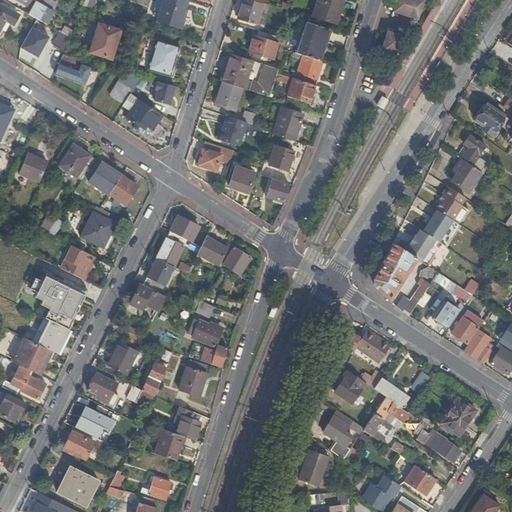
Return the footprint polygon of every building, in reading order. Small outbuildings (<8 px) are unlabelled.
[(17,0),(29,6),(26,12),(40,20),(47,7),(38,2),(34,0),(17,0)] [(50,0),(39,0),(38,2),(47,7),(48,8),(53,1),(50,0)] [(180,18),(185,2),(178,0),(153,0),(153,4),(154,4),(152,8),(169,14),(167,24),(179,28),(182,19),(180,18)] [(259,4),(248,0),(237,0),(235,7),(238,8),(235,17),(253,23),(257,11),(264,12),(266,4),(260,2),(259,4)] [(314,0),(309,15),(335,23),(342,0),(314,0)] [(393,0),(389,15),(401,18),(406,0),(393,0)] [(420,2),(412,0),(406,0),(401,18),(413,22),(420,2)] [(0,25),(5,28),(9,21),(14,12),(0,4),(0,25)] [(17,13),(14,12),(9,21),(12,22),(17,13)] [(118,28),(96,22),(88,51),(109,57),(118,28)] [(328,29),(307,22),(297,54),(318,60),(324,41),(328,29)] [(334,31),(328,29),(324,41),(330,43),(334,31)] [(59,31),(52,42),(63,49),(68,36),(59,31)] [(275,43),(251,35),(246,52),(270,59),(275,43)] [(377,55),(391,59),(397,39),(384,35),(382,41),(377,55)] [(177,46),(155,39),(145,68),(168,75),(177,46)] [(297,71),(291,69),(289,78),(291,78),(314,86),(321,61),(318,60),(297,54),(292,52),(291,55),(300,58),(297,71)] [(80,58),(61,53),(53,72),(82,83),(85,76),(94,79),(97,69),(79,63),(80,58)] [(249,60),(228,54),(220,81),(240,88),(249,60)] [(261,91),(258,90),(257,93),(259,94),(267,97),(275,73),(276,69),(269,67),(261,91)] [(286,95),(308,102),(314,86),(291,78),(286,95)] [(153,88),(155,89),(152,100),(167,104),(173,85),(155,80),(153,88)] [(117,81),(108,94),(121,102),(127,93),(129,88),(117,81)] [(212,105),(232,111),(240,88),(220,81),(212,105)] [(146,127),(156,112),(127,93),(121,102),(120,105),(127,111),(124,116),(137,125),(139,123),(146,127)] [(382,108),(386,101),(381,97),(377,105),(382,108)] [(511,99),(508,97),(502,106),(511,112),(511,99)] [(502,115),(486,104),(485,107),(477,119),(475,121),(482,126),(481,129),(489,134),(502,115)] [(485,107),(482,105),(474,117),(477,119),(485,107)] [(298,114),(277,107),(269,130),(272,131),(271,134),(289,140),(298,114)] [(253,115),(242,111),(239,121),(244,122),(250,124),(253,115)] [(223,115),(220,114),(213,137),(215,138),(223,115)] [(239,121),(223,115),(215,138),(237,145),(244,122),(239,121)] [(467,149),(462,146),(456,156),(461,159),(479,171),(485,163),(476,157),(483,146),(469,136),(463,144),(468,148),(467,149)] [(213,170),(217,159),(228,163),(231,150),(203,141),(195,164),(213,170)] [(88,155),(71,144),(57,165),(74,177),(88,155)] [(274,145),(268,163),(287,169),(293,151),(274,145)] [(45,161),(27,153),(18,172),(35,181),(45,161)] [(451,181),(467,192),(480,172),(479,171),(461,159),(454,171),(456,172),(451,181)] [(99,162),(86,181),(106,195),(107,194),(118,176),(99,162)] [(227,185),(246,191),(252,172),(233,166),(227,185)] [(119,175),(118,176),(107,194),(124,205),(136,186),(119,175)] [(271,179),(265,196),(273,199),(281,201),(286,184),(271,179)] [(440,195),(442,197),(435,209),(436,210),(451,220),(452,221),(462,207),(460,205),(465,198),(446,186),(440,195)] [(436,210),(422,231),(435,240),(438,241),(451,220),(436,210)] [(511,210),(503,224),(511,229),(511,210)] [(112,224),(89,212),(77,237),(96,246),(96,248),(96,251),(98,252),(100,253),(103,253),(105,251),(108,246),(112,238),(107,235),(112,224)] [(196,227),(175,216),(167,232),(184,241),(188,243),(196,227)] [(407,245),(408,246),(405,251),(416,259),(421,262),(435,240),(422,231),(419,229),(415,236),(413,235),(407,245)] [(184,241),(167,232),(153,259),(170,267),(184,241)] [(203,238),(198,248),(194,255),(216,267),(225,250),(203,238)] [(392,243),(371,284),(388,300),(416,259),(405,251),(392,243)] [(8,249),(17,253),(19,248),(10,244),(8,249)] [(59,257),(61,258),(57,268),(81,280),(84,272),(88,265),(90,266),(94,258),(66,244),(59,257)] [(248,258),(231,248),(221,265),(238,275),(248,258)] [(170,267),(153,259),(139,286),(157,294),(170,267)] [(187,268),(179,264),(175,270),(184,274),(187,268)] [(418,277),(432,277),(431,269),(427,266),(419,270),(418,277)] [(246,267),(241,281),(246,282),(251,269),(246,267)] [(435,283),(445,285),(447,278),(438,275),(435,283)] [(409,300),(402,296),(394,307),(397,309),(398,310),(407,316),(429,284),(420,278),(416,284),(418,286),(409,300)] [(54,282),(42,305),(63,316),(72,321),(84,298),(74,293),(54,282)] [(128,306),(125,313),(134,317),(138,310),(141,303),(148,307),(154,294),(137,286),(127,305),(128,306)] [(470,295),(464,290),(457,299),(464,304),(470,295)] [(198,301),(193,312),(207,318),(211,307),(198,301)] [(431,319),(445,328),(456,312),(442,303),(431,319)] [(145,314),(138,310),(134,317),(141,321),(145,314)] [(465,342),(476,327),(461,317),(451,333),(465,342)] [(48,322),(42,319),(31,342),(36,345),(49,351),(56,355),(68,332),(48,322)] [(197,321),(190,337),(212,346),(218,331),(204,325),(197,321)] [(511,347),(511,324),(500,340),(511,347)] [(489,338),(477,330),(462,351),(481,364),(490,351),(487,349),(486,351),(482,349),(486,343),(489,338)] [(136,337),(125,332),(121,339),(132,344),(136,337)] [(358,337),(346,332),(340,346),(352,351),(358,337)] [(386,348),(369,336),(359,350),(381,365),(389,354),(384,351),(386,348)] [(31,342),(22,338),(10,361),(15,364),(27,370),(37,375),(49,351),(36,345),(31,342)] [(490,351),(491,349),(490,347),(491,346),(486,343),(482,349),(486,351),(487,349),(490,351)] [(108,359),(104,367),(124,377),(127,370),(132,361),(136,354),(116,344),(108,359)] [(217,367),(223,349),(215,346),(213,351),(203,348),(198,362),(208,365),(217,367)] [(511,356),(500,348),(490,363),(506,374),(511,364),(511,356)] [(164,368),(153,363),(139,391),(151,397),(164,368)] [(5,383),(0,380),(0,387),(13,394),(16,389),(33,399),(41,384),(25,374),(27,370),(15,364),(5,383)] [(204,375),(184,369),(177,392),(196,398),(204,375)] [(340,382),(341,383),(356,393),(348,406),(350,407),(365,386),(346,373),(340,382)] [(381,377),(375,373),(366,385),(373,390),(380,379),(381,377)] [(86,391),(95,395),(94,398),(111,406),(116,397),(110,393),(114,384),(94,374),(86,391)] [(421,374),(411,389),(418,393),(428,378),(421,374)] [(373,390),(372,391),(384,399),(393,405),(405,413),(413,401),(380,379),(373,390)] [(356,393),(341,383),(332,396),(348,406),(356,393)] [(134,406),(138,400),(147,405),(151,397),(139,391),(130,387),(123,400),(134,406)] [(0,415),(10,421),(16,411),(18,412),(23,404),(0,392),(0,415)] [(384,399),(383,399),(372,415),(381,421),(393,405),(384,399)] [(474,412),(455,400),(438,425),(457,437),(474,412)] [(172,422),(177,424),(173,434),(182,437),(193,441),(198,424),(187,420),(189,413),(178,408),(172,422)] [(351,439),(343,433),(351,422),(337,412),(322,433),(345,448),(351,439)] [(366,412),(358,425),(363,428),(372,416),(366,412)] [(363,428),(363,429),(361,432),(376,442),(388,425),(381,421),(372,415),(372,416),(363,428)] [(74,418),(69,426),(95,438),(100,427),(91,423),(90,425),(74,418)] [(137,425),(133,422),(118,450),(124,453),(125,450),(127,447),(127,446),(137,425)] [(423,427),(414,440),(422,446),(431,432),(423,427)] [(173,434),(162,430),(154,455),(174,461),(182,437),(173,434)] [(91,443),(70,432),(62,449),(83,459),(91,443)] [(436,435),(431,432),(422,446),(427,449),(436,435)] [(457,450),(444,441),(445,440),(436,434),(436,435),(427,449),(449,463),(457,450)] [(394,440),(390,448),(399,453),(403,445),(394,440)] [(328,457),(308,451),(298,480),(318,487),(328,457)] [(402,482),(423,497),(434,481),(413,466),(402,482)] [(96,481),(67,467),(55,493),(83,507),(96,481)] [(398,487),(378,473),(361,501),(366,504),(378,511),(388,497),(391,499),(398,487)] [(113,474),(110,479),(106,487),(114,489),(119,477),(113,474)] [(163,500),(168,483),(151,478),(147,491),(142,489),(141,494),(163,500)] [(106,487),(103,494),(106,495),(118,498),(121,491),(114,489),(106,487)] [(345,492),(347,506),(347,511),(361,511),(366,504),(361,501),(345,491),(345,492)] [(334,493),(336,507),(347,506),(345,492),(334,493)] [(98,511),(106,495),(103,494),(93,511),(98,511)] [(481,495),(469,511),(493,511),(497,507),(481,495)] [(152,500),(140,496),(138,504),(150,508),(152,500)] [(400,497),(390,511),(415,511),(418,509),(400,497)] [(28,511),(29,511),(52,511),(54,508),(34,499),(28,511)]
